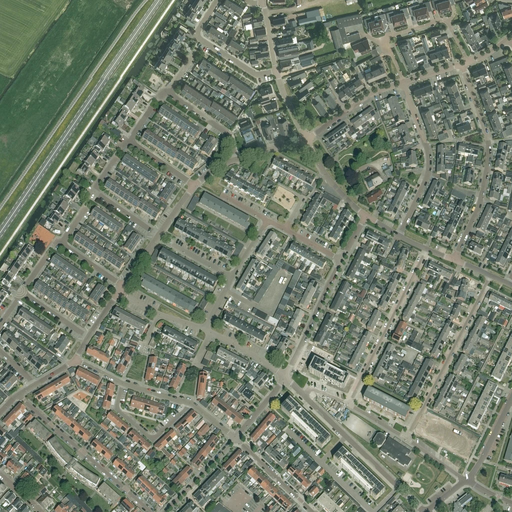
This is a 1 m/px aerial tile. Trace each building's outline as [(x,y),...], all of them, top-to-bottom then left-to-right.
[(195,0),(192,5),(190,4),(188,7),(190,8),(197,13),(202,5),(195,0)] [(222,2),(219,7),(223,10),(226,11),(232,2),(229,0),(225,0),(223,3),(222,2)] [(438,0),(433,0),(431,1),(434,8),(437,7),(438,9),(439,13),(442,12),(443,13),(446,12),(443,1),(439,2),(438,0)] [(446,0),(443,1),(446,12),(448,11),(448,10),(452,9),(451,5),(450,4),(454,2),(453,0),(446,0)] [(485,1),(474,7),(477,13),(480,11),(480,9),(489,5),(486,0),(485,1)] [(423,7),(420,8),(423,18),(426,18),(426,16),(429,15),(427,10),(431,9),(429,1),(423,3),(423,7)] [(232,2),(226,11),(228,13),(230,10),(233,13),(237,5),(232,2)] [(510,6),(498,3),(498,6),(500,10),(501,10),(502,14),(511,10),(511,9),(511,6),(510,7),(510,6)] [(237,5),(233,13),(231,15),(234,16),(235,14),(239,16),(243,9),(237,5)] [(415,5),(409,7),(411,14),(415,13),(415,15),(416,19),(420,18),(420,19),(423,18),(420,8),(416,9),(415,5)] [(197,13),(190,8),(185,16),(192,21),(197,13)] [(307,17),(298,19),(299,25),(309,23),(316,21),(321,20),(319,8),(306,11),(307,17)] [(401,13),(397,14),(400,25),(403,24),(403,23),(406,22),(406,19),(405,16),(409,15),(406,8),(400,9),(401,13)] [(511,15),(511,10),(502,14),(504,18),(503,19),(505,22),(508,20),(507,17),(511,15)] [(393,11),(386,13),(388,21),(392,20),(393,22),(393,25),(397,24),(397,25),(400,25),(397,14),(394,15),(393,11)] [(489,18),(487,19),(490,29),(494,27),(495,29),(501,26),(499,22),(500,21),(501,21),(497,13),(489,17),(489,18)] [(263,16),(252,18),(251,14),(242,15),(242,16),(241,16),(242,20),(243,20),(251,18),(253,27),(261,26),(260,23),(264,22),(263,16)] [(378,19),(375,20),(378,31),(381,30),(380,29),(384,28),(383,24),(382,22),(386,21),(384,14),(377,16),(378,19)] [(283,17),(273,20),(274,26),(286,23),(285,20),(288,20),(287,16),(283,17)] [(370,17),(364,19),(366,27),(369,26),(370,27),(371,31),(374,30),(375,32),(378,31),(375,20),(371,21),(370,17)] [(344,27),(342,18),(336,19),(339,29),(340,33),(346,32),(344,27)] [(464,32),(471,28),(468,23),(461,27),(464,32)] [(212,36),(216,30),(209,25),(208,27),(210,29),(207,33),(212,36)] [(287,29),(283,30),(284,35),(296,32),(294,27),(293,28),(293,27),(287,29)] [(179,28),(174,36),(181,40),(186,32),(179,28)] [(254,30),(256,38),(249,40),(250,44),(257,43),(258,43),(258,38),(263,38),(263,36),(266,35),(265,28),(254,30)] [(474,34),(471,28),(464,32),(467,38),(474,34)] [(222,33),(216,30),(212,36),(217,40),(222,33)] [(346,32),(340,33),(341,38),(343,44),(349,42),(347,37),(346,32)] [(477,32),(474,34),(467,38),(470,43),(480,38),(477,32)] [(486,34),(480,38),(470,43),(473,49),(480,45),(479,42),(486,39),(486,40),(487,39),(490,38),(489,32),(485,33),(486,34)] [(227,36),(222,33),(217,40),(222,43),(227,36)] [(334,43),(342,41),(340,35),(333,37),(334,43)] [(174,36),(169,43),(177,48),(181,40),(174,36)] [(292,37),(276,40),(277,47),(293,44),(292,37)] [(429,50),(426,43),(427,42),(425,37),(421,38),(427,55),(430,54),(432,62),(438,60),(435,52),(434,49),(429,50)] [(232,38),(231,39),(227,46),(232,50),(237,43),(234,41),(236,39),(234,38),(232,38)] [(403,44),(400,45),(402,51),(412,46),(409,38),(401,41),(403,44)] [(305,44),(310,43),(311,49),(314,48),(312,39),(304,41),(305,44)] [(367,39),(361,42),(352,45),(355,52),(360,50),(362,54),(368,52),(367,51),(371,49),(372,49),(371,46),(370,46),(368,42),(367,39)] [(342,41),(334,43),(337,51),(344,49),(342,41)] [(237,43),(232,50),(238,53),(241,49),(244,51),(248,46),(248,48),(248,44),(247,45),(247,42),(246,43),(244,44),(241,42),(239,44),(237,43)] [(177,48),(169,43),(164,51),(172,56),(177,48)] [(259,50),(254,51),(255,54),(257,53),(269,51),(268,46),(259,47),(259,50)] [(412,46),(402,51),(405,56),(413,53),(411,50),(413,49),(412,46)] [(441,50),(443,58),(450,56),(447,48),(441,50)] [(443,58),(441,50),(435,52),(438,60),(443,58)] [(172,56),(164,51),(159,59),(167,64),(172,56)] [(257,53),(255,54),(256,60),(270,57),(269,51),(257,53)] [(413,53),(405,56),(407,62),(415,59),(413,53)] [(422,56),(418,57),(415,59),(407,62),(410,68),(411,69),(414,68),(414,67),(418,65),(416,61),(423,58),(424,64),(428,63),(425,55),(422,56)] [(293,59),(290,60),(280,62),(282,70),(289,68),(290,71),(296,70),(295,65),(300,64),(298,57),(293,59)] [(203,68),(207,61),(203,58),(198,65),(203,68)] [(167,64),(159,59),(155,67),(162,72),(167,64)] [(212,64),(207,61),(203,68),(205,69),(203,72),(205,74),(207,71),(212,64)] [(377,68),(380,77),(386,74),(384,70),(385,69),(382,62),(379,63),(380,67),(377,68)] [(212,64),(207,71),(212,74),(216,67),(212,64)] [(363,70),(360,64),(357,65),(363,78),(366,77),(368,81),(374,79),(371,71),(365,73),(365,71),(364,71),(363,70)] [(359,78),(356,80),(354,77),(352,79),(358,89),(363,85),(360,80),(363,78),(357,65),(354,67),(358,75),(358,76),(359,78)] [(216,67),(212,74),(216,77),(221,70),(216,67)] [(485,67),(479,69),(484,83),(487,82),(485,76),(488,75),(488,74),(485,67)] [(377,68),(371,71),(374,79),(380,77),(377,68)] [(484,83),(479,69),(472,72),(475,79),(479,77),(481,83),(478,85),(479,88),(485,86),(484,83)] [(221,70),(216,77),(220,80),(225,73),(221,70)] [(293,80),(289,82),(291,88),(302,83),(300,79),(306,76),(304,72),(293,76),(295,79),(293,80)] [(230,76),(225,73),(220,80),(225,83),(226,82),(230,76)] [(231,75),(230,76),(226,82),(230,85),(235,78),(231,75)] [(240,81),(235,78),(230,85),(235,88),(240,81)] [(351,78),(346,82),(348,85),(353,92),(358,89),(353,81),(352,79),(351,78)] [(240,81),(235,88),(239,91),(244,84),(240,81)] [(300,93),(297,95),(300,101),(310,93),(307,89),(313,85),(310,81),(300,89),(302,91),(300,93)] [(449,91),(457,88),(455,82),(447,85),(448,88),(444,90),(445,93),(449,92),(449,91)] [(185,94),(190,86),(185,83),(181,90),(185,94)] [(244,84),(239,91),(244,94),(249,87),(244,84)] [(348,85),(345,87),(343,84),(341,86),(348,96),(353,92),(348,85)] [(436,89),(433,90),(431,84),(425,86),(428,94),(429,98),(432,96),(431,93),(433,92),(437,102),(440,101),(439,99),(438,95),(436,89)] [(136,89),(133,94),(138,98),(140,99),(144,94),(142,93),(143,90),(137,86),(135,89),(136,89)] [(195,89),(190,86),(185,94),(190,97),(195,89)] [(261,102),(269,99),(268,96),(273,94),(271,86),(261,89),(264,97),(260,98),(261,102)] [(339,87),(340,90),(337,92),(342,99),(348,96),(341,86),(339,87)] [(425,86),(419,88),(423,98),(426,97),(425,95),(428,94),(425,86)] [(249,87),(244,94),(245,96),(244,97),(247,99),(250,95),(253,90),(249,87)] [(328,95),(324,98),(331,108),(336,104),(334,100),(333,99),(335,97),(328,87),(324,90),(328,95)] [(423,98),(419,88),(413,90),(416,98),(419,97),(422,104),(419,105),(420,108),(427,106),(426,103),(425,103),(423,98)] [(449,91),(449,92),(450,95),(447,96),(447,99),(459,94),(457,88),(449,91)] [(195,89),(190,97),(194,100),(199,92),(195,89)] [(482,98),(490,95),(488,90),(480,92),(482,98)] [(315,92),(313,94),(314,96),(314,97),(317,102),(313,105),(320,115),(326,111),(323,108),(322,106),(325,104),(318,94),(316,91),(315,92)] [(199,92),(194,100),(199,103),(204,96),(199,92)] [(131,97),(127,102),(135,107),(138,102),(136,100),(138,98),(133,94),(132,94),(130,96),(131,97)] [(459,94),(447,99),(448,101),(452,100),(453,103),(462,100),(459,94)] [(490,95),(482,98),(484,104),(492,101),(490,95)] [(208,99),(204,96),(199,103),(203,106),(208,99)] [(391,101),(390,98),(383,101),(385,106),(388,105),(389,108),(397,105),(395,99),(391,101)] [(208,99),(203,106),(208,109),(213,100),(212,101),(208,99)] [(270,103),(269,99),(261,102),(262,106),(266,104),(269,112),(278,109),(276,101),(270,103)] [(213,100),(208,109),(208,108),(213,111),(218,103),(213,100)] [(451,108),(452,107),(453,110),(464,107),(462,100),(453,103),(449,104),(451,108)] [(494,100),(492,101),(484,104),(486,110),(494,107),(493,103),(495,102),(494,100)] [(135,107),(127,102),(124,107),(123,107),(121,109),(127,114),(129,111),(131,112),(135,107)] [(218,103),(213,111),(217,114),(222,107),(218,103)] [(390,111),(387,112),(388,114),(399,110),(397,105),(389,108),(390,111)] [(424,111),(421,112),(423,118),(431,115),(434,114),(432,109),(434,109),(433,105),(423,109),(424,111)] [(163,117),(168,110),(163,107),(158,114),(163,117)] [(222,107),(217,114),(222,117),(227,110),(222,107)] [(127,114),(121,109),(119,112),(120,113),(117,118),(124,123),(128,117),(126,116),(127,114)] [(172,113),(168,110),(163,117),(167,120),(172,113)] [(231,113),(227,110),(222,117),(226,120),(231,113)] [(370,110),(365,113),(370,120),(373,118),(375,122),(379,119),(376,111),(373,114),(370,110)] [(399,110),(388,114),(389,117),(392,116),(393,119),(401,116),(399,110)] [(496,111),(488,114),(490,120),(500,116),(499,113),(497,114),(496,111)] [(466,112),(460,114),(461,117),(466,132),(472,130),(470,122),(469,120),(465,121),(464,117),(467,116),(466,112)] [(172,113),(167,120),(172,123),(177,116),(172,113)] [(231,113),(226,120),(231,123),(236,116),(231,113)] [(365,113),(360,116),(367,126),(369,124),(368,122),(370,120),(365,113)] [(433,121),(431,115),(423,118),(426,123),(433,121)] [(112,122),(111,125),(117,129),(119,127),(120,128),(124,123),(117,118),(114,116),(114,117),(115,118),(112,122)] [(177,116),(172,123),(176,126),(181,119),(177,116)] [(360,116),(355,120),(360,127),(363,125),(365,127),(367,126),(360,116)] [(392,124),(392,126),(390,127),(391,129),(400,126),(404,125),(403,122),(404,122),(401,116),(393,119),(394,123),(392,124)] [(500,116),(490,120),(492,126),(500,123),(503,122),(501,116),(500,116)] [(273,118),(275,127),(279,126),(281,134),(289,132),(286,120),(278,123),(276,117),(273,118)] [(466,132),(461,117),(458,118),(461,125),(457,127),(459,134),(466,132)] [(275,127),(273,118),(269,119),(271,125),(262,127),(266,138),(274,136),(273,131),(276,130),(275,127)] [(186,122),(181,119),(176,126),(181,129),(186,122)] [(246,142),(254,138),(250,128),(253,126),(250,120),(240,125),(242,130),(241,131),(246,142)] [(355,120),(350,123),(353,128),(351,129),(353,133),(354,135),(359,131),(358,129),(360,127),(355,120)] [(434,124),(433,121),(426,123),(428,129),(437,126),(436,123),(434,124)] [(190,125),(186,122),(181,129),(185,132),(190,125)] [(500,123),(492,126),(495,132),(502,129),(500,123)] [(190,125),(185,132),(190,135),(194,128),(190,125)] [(344,125),(339,129),(344,135),(347,133),(350,138),(354,135),(351,129),(349,127),(346,129),(344,125)] [(401,129),(400,126),(391,129),(392,132),(397,131),(398,134),(396,135),(396,137),(407,133),(405,127),(401,129)] [(437,126),(428,129),(430,135),(434,134),(437,132),(436,129),(438,128),(437,126)] [(199,131),(194,128),(190,135),(194,139),(199,131)] [(114,129),(111,133),(118,138),(121,133),(114,129)] [(344,135),(339,129),(334,132),(341,141),(343,140),(341,137),(344,135)] [(147,142),(151,135),(147,131),(142,138),(147,142)] [(334,132),(329,136),(334,142),(337,140),(338,143),(341,141),(334,132)] [(99,142),(106,147),(110,141),(108,140),(109,138),(103,133),(101,136),(102,137),(99,142)] [(409,138),(407,133),(396,137),(397,139),(400,139),(401,141),(409,138)] [(199,138),(207,143),(214,148),(217,144),(217,143),(218,141),(215,139),(214,141),(207,137),(207,138),(202,134),(199,138)] [(151,135),(147,142),(151,145),(156,138),(151,135)] [(329,136),(324,139),(327,143),(325,144),(329,150),(334,147),(332,144),(334,142),(329,136)] [(160,141),(156,138),(151,145),(156,148),(160,141)] [(162,138),(160,141),(156,148),(160,151),(165,144),(162,142),(164,140),(162,138)] [(400,146),(400,147),(395,149),(397,152),(400,151),(409,148),(408,146),(412,144),(409,138),(401,141),(402,145),(400,146)] [(500,145),(498,151),(507,153),(509,154),(510,150),(511,150),(511,145),(511,141),(505,142),(504,146),(500,145)] [(106,147),(99,142),(95,147),(94,146),(92,149),(98,153),(100,151),(102,152),(106,147)] [(165,144),(160,151),(164,154),(169,147),(167,146),(168,144),(166,142),(165,144)] [(207,143),(204,148),(211,153),(214,148),(207,143)] [(464,155),(465,147),(459,146),(456,160),(459,161),(460,154),(464,155)] [(174,150),(169,147),(164,154),(169,157),(174,150)] [(465,147),(464,155),(468,155),(466,162),(469,163),(472,148),(465,147)] [(211,153),(204,148),(201,153),(208,157),(211,153)] [(472,148),(469,163),(471,164),(473,156),(477,157),(478,150),(472,148)] [(98,153),(92,149),(90,152),(91,153),(88,158),(95,163),(98,157),(96,156),(98,153)] [(178,153),(174,150),(169,157),(173,160),(174,159),(179,152),(178,153)] [(179,152),(174,159),(179,162),(183,155),(179,152)] [(188,158),(183,155),(179,162),(183,165),(188,158)] [(126,166),(131,159),(126,156),(121,163),(126,166)] [(189,157),(188,158),(183,165),(188,168),(192,161),(190,159),(191,158),(189,157)] [(95,163),(88,158),(84,163),(83,162),(81,165),(82,165),(87,169),(89,166),(91,168),(95,163)] [(277,169),(280,162),(277,160),(277,159),(275,158),(271,166),(270,165),(269,169),(271,170),(273,166),(277,169)] [(135,162),(131,159),(126,166),(130,169),(135,162)] [(416,167),(415,160),(400,162),(400,165),(404,164),(405,171),(410,171),(410,167),(416,167)] [(197,164),(192,161),(188,168),(192,171),(197,164)] [(276,168),(274,172),(276,173),(278,169),(282,171),(282,172),(286,165),(283,163),(283,162),(281,161),(280,162),(277,169),(276,168)] [(135,162),(130,169),(132,171),(133,172),(134,173),(135,172),(140,165),(135,162)] [(504,165),(496,163),(494,170),(502,172),(504,165)] [(282,171),(280,175),(282,176),(284,172),(287,174),(288,175),(292,168),(288,166),(289,165),(286,164),(286,165),(282,172),(282,171)] [(87,169),(82,165),(79,170),(78,170),(76,172),(82,177),(84,174),(86,175),(89,170),(87,169)] [(144,168),(140,165),(135,172),(139,175),(144,168)] [(199,175),(205,171),(202,167),(196,171),(199,175)] [(388,168),(382,171),(385,175),(388,174),(389,176),(391,176),(392,171),(391,167),(388,168)] [(451,168),(436,167),(436,174),(440,174),(440,179),(445,181),(445,174),(444,174),(444,170),(451,171),(451,168)] [(462,175),(454,173),(453,175),(458,176),(472,179),(474,173),(470,172),(471,168),(468,168),(465,167),(465,171),(463,171),(462,175)] [(149,171),(144,168),(139,175),(144,178),(149,171)] [(287,174),(285,178),(287,179),(289,175),(292,177),(293,178),(297,171),(292,168),(288,175),(287,174)] [(292,177),(291,181),(293,182),(295,179),(298,180),(299,181),(302,174),(299,172),(300,171),(297,170),(297,171),(293,178),(292,177)] [(149,171),(144,178),(148,181),(153,174),(149,171)] [(298,180),(296,184),(298,185),(300,181),(304,183),(304,184),(308,177),(305,175),(305,174),(303,173),(302,174),(299,181),(298,180)] [(153,174),(148,181),(153,185),(158,177),(153,174)] [(227,175),(224,181),(227,183),(227,184),(229,185),(230,185),(233,178),(234,178),(236,175),(234,174),(232,177),(227,175)] [(377,174),(364,181),(369,189),(382,182),(377,174)] [(494,175),(493,181),(501,183),(504,184),(505,178),(506,177),(502,177),(494,175)] [(304,183),(302,187),(304,188),(306,185),(310,187),(314,180),(310,178),(311,177),(308,176),(308,177),(304,184),(304,183)] [(458,176),(457,179),(461,180),(460,184),(463,184),(471,186),(472,179),(458,176)] [(233,178),(230,185),(233,186),(232,187),(235,188),(235,187),(239,181),(241,178),(239,177),(237,180),(234,178),(233,178)] [(394,178),(392,182),(394,183),(400,186),(398,190),(406,193),(407,192),(408,190),(407,190),(409,187),(405,185),(406,182),(401,179),(400,181),(394,178)] [(166,180),(164,183),(167,186),(165,189),(172,194),(176,190),(172,187),(173,185),(174,185),(166,179),(166,180)] [(243,183),(239,181),(235,187),(238,189),(238,190),(240,191),(241,190),(244,184),(245,184),(247,181),(245,180),(243,183)] [(438,180),(436,184),(433,182),(430,188),(444,195),(445,192),(441,190),(443,187),(442,186),(444,183),(438,180)] [(109,191),(114,184),(109,181),(104,188),(109,191)] [(68,192),(75,196),(79,191),(77,190),(79,187),(73,183),(71,186),(72,187),(68,192)] [(244,184),(241,190),(244,192),(243,193),(245,194),(246,193),(250,187),(251,187),(252,184),(250,183),(248,186),(245,184),(244,184)] [(118,187),(114,184),(109,191),(113,194),(118,187)] [(254,189),(251,187),(250,187),(246,193),(249,195),(249,196),(251,197),(251,196),(255,190),(256,190),(258,187),(256,186),(254,189)] [(118,187),(113,194),(118,197),(123,190),(118,187)] [(430,188),(427,194),(434,197),(436,194),(442,197),(444,195),(430,188)] [(165,189),(162,194),(169,199),(172,194),(165,189)] [(260,192),(256,190),(255,190),(251,196),(255,198),(255,199),(256,200),(257,199),(261,193),(262,193),(264,190),(261,189),(260,192)] [(375,192),(365,198),(369,205),(375,201),(380,199),(378,197),(382,195),(378,189),(376,191),(375,192)] [(123,190),(118,197),(122,200),(127,193),(123,190)] [(390,190),(389,192),(403,199),(406,193),(398,190),(397,193),(390,190)] [(75,196),(68,192),(65,197),(64,196),(62,199),(68,203),(70,200),(72,202),(75,196)] [(264,194),(262,193),(261,193),(257,199),(261,201),(260,202),(262,203),(266,196),(267,196),(269,193),(267,192),(266,193),(265,192),(264,194)] [(403,199),(389,192),(388,195),(395,198),(393,201),(400,205),(403,199)] [(132,196),(127,193),(122,200),(127,203),(132,196)] [(490,193),(489,200),(497,201),(500,202),(501,196),(498,195),(490,193)] [(169,199),(162,194),(159,198),(166,203),(169,199)] [(434,197),(427,194),(425,200),(440,207),(441,206),(440,204),(433,201),(434,197)] [(199,204),(246,230),(249,225),(246,224),(249,219),(204,195),(199,204)] [(136,199),(132,196),(127,203),(131,206),(136,199)] [(316,196),(314,200),(313,199),(312,201),(319,205),(319,206),(322,208),(323,206),(320,204),(322,200),(316,196)] [(68,203),(62,199),(60,201),(61,202),(58,207),(65,212),(68,207),(66,205),(68,203)] [(136,199),(131,206),(136,209),(137,208),(141,202),(136,199)] [(425,200),(422,206),(429,209),(430,210),(432,210),(433,207),(437,209),(436,210),(440,212),(442,209),(440,208),(440,207),(425,200)] [(450,203),(449,206),(462,212),(465,206),(459,203),(459,202),(456,200),(454,205),(450,203)] [(146,204),(142,201),(141,202),(137,208),(141,211),(146,204)] [(310,205),(309,207),(316,211),(319,213),(320,211),(317,210),(319,206),(319,205),(312,201),(313,202),(311,205),(310,205)] [(385,202),(384,204),(397,211),(400,205),(393,201),(391,205),(385,202)] [(146,204),(141,211),(145,214),(150,207),(152,205),(148,202),(147,202),(146,204)] [(381,203),(379,207),(382,208),(383,207),(387,209),(385,212),(387,213),(394,217),(397,211),(384,204),(381,203)] [(487,207),(485,212),(496,218),(498,215),(496,214),(499,209),(491,205),(489,208),(487,207)] [(462,212),(449,206),(448,208),(454,211),(453,215),(460,218),(462,212)] [(65,212),(58,207),(54,212),(53,212),(51,214),(52,215),(57,219),(58,218),(59,216),(61,217),(65,212)] [(155,210),(150,207),(145,214),(150,217),(155,210)] [(307,210),(306,212),(313,216),(313,217),(316,219),(317,217),(314,215),(316,211),(309,207),(308,211),(307,210)] [(340,209),(339,211),(343,213),(341,216),(341,217),(347,221),(349,217),(350,218),(351,216),(350,215),(344,211),(344,210),(341,208),(340,209)] [(95,219),(100,212),(95,209),(90,216),(95,219)] [(160,213),(155,210),(150,217),(155,220),(160,213)] [(427,214),(421,210),(419,213),(424,215),(421,221),(417,219),(414,226),(420,229),(427,214)] [(100,212),(95,219),(99,222),(104,215),(100,212)] [(238,242),(185,212),(183,215),(236,245),(238,242)] [(306,213),(304,216),(304,215),(303,217),(310,222),(309,223),(313,225),(314,222),(311,221),(313,217),(313,216),(306,212),(305,212),(306,213)] [(485,212),(482,218),(489,222),(491,219),(495,221),(496,218),(485,212)] [(445,215),(444,218),(457,224),(460,218),(453,215),(450,213),(448,217),(445,215)] [(337,214),(336,216),(340,218),(338,222),(344,226),(346,223),(347,223),(348,221),(347,221),(341,217),(341,216),(337,214)] [(427,214),(420,229),(426,232),(427,230),(431,232),(433,227),(426,223),(430,215),(427,214)] [(57,219),(52,215),(49,220),(48,219),(45,224),(41,221),(39,224),(49,231),(54,224),(56,225),(60,220),(58,218),(57,219)] [(108,218),(104,215),(99,222),(104,225),(108,218)] [(302,218),(303,218),(300,224),(307,227),(306,228),(309,230),(311,228),(307,226),(309,223),(310,222),(303,217),(302,218)] [(113,221),(108,218),(104,225),(108,228),(113,221)] [(457,224),(444,218),(442,220),(449,223),(447,226),(454,230),(457,224)] [(482,218),(479,224),(491,230),(497,233),(498,231),(488,226),(489,222),(482,218)] [(334,220),(333,222),(337,224),(335,227),(335,228),(341,232),(343,228),(344,229),(345,227),(344,226),(338,222),(334,220)] [(113,221),(108,228),(113,231),(117,224),(113,221)] [(188,224),(185,223),(184,224),(179,221),(174,229),(182,234),(187,225),(188,224)] [(122,227),(117,224),(113,231),(117,235),(122,227)] [(491,230),(479,224),(476,230),(481,232),(484,234),(485,231),(489,233),(491,230)] [(192,228),(187,225),(182,234),(190,238),(195,230),(195,228),(193,227),(192,228)] [(331,225),(330,227),(334,229),(332,233),(338,237),(340,234),(341,234),(342,232),(341,232),(335,228),(335,227),(331,225)] [(454,230),(447,226),(446,230),(439,227),(438,229),(451,235),(454,230)] [(434,227),(432,232),(436,234),(437,232),(443,235),(442,238),(448,241),(451,235),(438,229),(434,227)] [(195,230),(190,238),(198,243),(203,234),(203,233),(201,231),(200,232),(195,230)] [(328,231),(327,233),(331,235),(328,239),(335,243),(337,239),(338,240),(339,238),(338,237),(332,233),(328,231)] [(363,239),(367,241),(365,246),(362,245),(360,248),(362,249),(366,251),(367,248),(369,245),(370,243),(374,235),(368,232),(367,235),(365,234),(363,239)] [(79,233),(78,234),(73,241),(78,244),(83,237),(81,236),(81,235),(79,233)] [(270,233),(266,239),(278,247),(280,245),(274,241),(276,237),(270,233)] [(208,237),(203,234),(198,243),(206,247),(210,238),(211,237),(208,236),(208,237)] [(130,240),(137,244),(140,240),(133,235),(130,240)] [(374,235),(370,243),(372,244),(373,242),(376,244),(379,238),(374,235)] [(83,237),(78,244),(82,247),(87,240),(85,239),(86,237),(84,236),(83,237)] [(216,241),(210,238),(206,247),(213,251),(218,242),(219,241),(216,240),(216,241)] [(379,238),(376,244),(379,245),(377,249),(375,252),(378,253),(380,250),(381,248),(382,247),(384,241),(379,238)] [(278,247),(266,239),(262,245),(269,249),(271,245),(277,249),(278,247)] [(87,240),(82,247),(87,250),(92,243),(87,240)] [(130,240),(127,244),(134,249),(137,244),(130,240)] [(382,247),(381,248),(383,250),(384,248),(387,249),(385,251),(383,256),(382,257),(385,258),(388,253),(389,253),(391,249),(388,248),(390,243),(387,242),(387,241),(385,240),(384,241),(382,247)] [(218,242),(213,251),(221,256),(226,247),(227,246),(224,244),(224,245),(218,242)] [(92,243),(87,250),(91,253),(96,246),(92,243)] [(293,243),(292,244),(289,251),(288,250),(286,254),(288,255),(290,252),(293,253),(294,254),(299,247),(298,246),(298,247),(294,245),(295,245),(293,243)] [(474,254),(478,246),(472,243),(468,251),(474,254)] [(134,249),(127,244),(124,249),(131,254),(134,249)] [(21,253),(28,258),(33,250),(27,245),(21,253)] [(269,249),(262,245),(259,250),(271,258),(273,256),(267,252),(269,249)] [(394,245),(390,253),(393,255),(399,256),(406,258),(408,252),(401,250),(399,250),(398,252),(396,252),(398,249),(398,248),(397,248),(397,247),(394,245)] [(101,249),(96,246),(91,253),(96,256),(101,249)] [(478,246),(474,254),(480,256),(483,249),(478,246)] [(231,250),(226,247),(221,256),(229,260),(231,257),(232,254),(234,251),(235,250),(232,249),(231,250)] [(294,254),(293,253),(291,257),(293,258),(295,255),(299,257),(300,257),(304,250),(304,249),(303,250),(300,249),(300,248),(299,247),(294,254)] [(504,247),(501,252),(509,256),(511,250),(504,247)] [(101,249),(96,256),(100,260),(101,258),(105,252),(101,249)] [(359,251),(356,256),(370,263),(371,261),(367,259),(364,257),(365,254),(364,254),(366,251),(362,249),(361,252),(359,251)] [(162,250),(161,253),(159,256),(158,258),(157,260),(160,261),(160,260),(165,263),(170,254),(162,250)] [(271,258),(259,250),(255,256),(262,260),(264,257),(270,260),(271,258)] [(300,257),(299,257),(297,260),(299,262),(301,258),(304,260),(305,260),(309,253),(309,254),(305,252),(306,251),(304,250),(300,257)] [(105,252),(101,258),(105,261),(110,254),(106,251),(105,252)] [(509,256),(501,252),(498,258),(506,262),(509,256)] [(28,258),(21,253),(16,260),(23,265),(28,258)] [(305,260),(304,260),(302,263),(304,265),(306,261),(310,263),(311,264),(315,256),(314,257),(311,255),(311,254),(309,253),(305,260)] [(506,262),(498,258),(489,253),(486,259),(489,261),(490,258),(497,261),(495,264),(500,266),(500,267),(504,269),(506,264),(505,264),(506,262)] [(115,257),(110,254),(105,261),(110,264),(115,257)] [(170,254),(165,263),(165,264),(167,266),(168,265),(173,267),(178,259),(170,254)] [(55,266),(60,260),(55,256),(50,263),(55,266)] [(310,263),(308,267),(304,273),(306,274),(310,268),(312,264),(315,266),(316,267),(320,259),(320,260),(316,258),(317,257),(315,256),(311,264),(310,263)] [(356,256),(354,262),(360,265),(361,262),(369,265),(370,263),(356,256)] [(115,257),(110,264),(114,267),(119,260),(115,257)] [(178,259),(173,267),(172,268),(175,270),(176,269),(181,272),(186,263),(178,259)] [(311,273),(310,276),(315,279),(316,276),(313,274),(315,271),(316,269),(318,270),(319,268),(322,270),(325,263),(322,261),(322,260),(320,259),(320,260),(316,267),(315,266),(313,270),(311,273)] [(16,260),(11,268),(17,273),(23,265),(16,260)] [(60,260),(55,266),(57,268),(59,269),(59,270),(64,263),(60,260)] [(124,263),(119,260),(114,267),(119,271),(124,263)] [(252,261),(248,267),(261,274),(263,272),(259,270),(261,266),(252,261)] [(277,261),(273,267),(272,270),(271,271),(276,274),(279,269),(280,269),(282,263),(277,261)] [(354,262),(351,267),(357,270),(364,274),(366,271),(362,270),(363,267),(360,265),(354,262)] [(382,262),(380,265),(380,266),(381,266),(386,269),(386,268),(387,269),(392,272),(394,268),(389,266),(384,263),(382,262)] [(404,264),(398,262),(395,262),(395,264),(396,264),(395,268),(402,270),(404,264)] [(64,263),(59,270),(61,271),(60,272),(63,274),(64,273),(69,266),(64,263)] [(186,263),(181,272),(180,273),(183,274),(184,273),(189,276),(194,267),(186,263)] [(427,269),(429,271),(427,274),(431,276),(432,272),(435,266),(430,263),(427,269)] [(154,267),(154,268),(207,298),(207,297),(208,295),(165,271),(162,269),(155,265),(154,267)] [(69,266),(64,273),(68,276),(73,269),(69,266)] [(432,272),(431,276),(433,277),(434,276),(436,278),(438,275),(441,269),(435,266),(432,272)] [(194,267),(189,276),(188,277),(191,279),(191,278),(197,280),(201,272),(194,267)] [(261,274),(248,267),(245,273),(252,277),(254,273),(260,276),(261,274)] [(357,270),(351,267),(348,273),(354,276),(357,277),(359,274),(363,276),(364,274),(357,270)] [(17,273),(11,268),(5,276),(12,280),(17,273)] [(73,269),(68,276),(73,279),(77,272),(73,269)] [(441,269),(438,275),(436,278),(434,281),(437,283),(440,276),(443,278),(446,272),(441,269)] [(295,270),(293,276),(291,279),(297,282),(301,273),(295,270)] [(77,272),(73,279),(77,282),(82,275),(77,272)] [(201,272),(197,280),(196,282),(199,283),(199,282),(204,285),(209,276),(201,272)] [(443,278),(442,280),(448,282),(449,281),(452,275),(446,272),(443,278)] [(252,277),(245,273),(242,278),(255,286),(256,283),(250,280),(252,277)] [(353,278),(360,282),(362,279),(357,277),(354,276),(348,273),(346,278),(352,281),(353,278)] [(389,277),(388,278),(391,280),(391,281),(397,284),(400,278),(394,275),(392,274),(390,277),(389,276),(389,277)] [(87,278),(82,275),(77,282),(82,285),(87,278)] [(197,305),(143,275),(140,280),(143,282),(140,287),(191,315),(197,305)] [(5,276),(0,283),(4,285),(2,288),(6,291),(7,292),(9,289),(7,288),(12,280),(5,276)] [(209,276),(204,285),(204,286),(206,287),(207,286),(213,289),(218,280),(209,276)] [(302,283),(301,285),(314,292),(317,286),(314,284),(315,281),(309,277),(307,281),(310,282),(308,286),(302,283)] [(242,278),(239,284),(246,288),(247,285),(253,288),(255,286),(242,278)] [(387,280),(387,281),(390,283),(388,286),(394,289),(397,284),(391,281),(391,280),(388,278),(387,280)] [(456,282),(455,286),(458,287),(461,288),(467,289),(469,283),(463,282),(460,281),(459,283),(456,282)] [(38,292),(43,285),(38,282),(33,289),(38,292)] [(289,282),(287,288),(293,291),(295,285),(289,282)] [(358,284),(357,286),(366,291),(370,283),(367,282),(366,285),(363,284),(362,285),(358,284)] [(301,285),(297,283),(296,286),(306,291),(304,294),(312,298),(314,292),(301,285)] [(343,283),(340,289),(355,296),(356,297),(357,294),(349,291),(352,286),(346,283),(345,284),(343,283)] [(246,288),(239,284),(235,290),(243,294),(241,296),(246,299),(248,298),(249,294),(244,291),(246,288)] [(43,285),(38,292),(43,295),(47,288),(43,285)] [(383,288),(382,290),(392,295),(394,289),(388,286),(386,285),(385,288),(383,287),(383,288)] [(98,286),(95,291),(102,295),(105,290),(98,286)] [(416,292),(422,295),(424,289),(419,286),(416,292)] [(52,292),(47,288),(43,295),(47,298),(52,292)] [(287,288),(284,294),(290,296),(293,291),(287,288)] [(340,289),(338,294),(344,297),(347,299),(349,296),(354,298),(355,296),(346,292),(340,289)] [(0,290),(0,301),(1,303),(7,295),(9,297),(11,294),(6,291),(4,293),(0,290)] [(381,291),(379,295),(383,297),(389,300),(392,295),(382,290),(381,291)] [(102,295),(95,291),(92,295),(99,300),(102,295)] [(419,300),(420,297),(424,299),(425,296),(422,295),(416,292),(415,291),(414,293),(414,294),(413,297),(419,300)] [(52,292),(47,298),(51,301),(56,295),(52,292)] [(456,292),(454,298),(463,301),(465,295),(459,293),(456,293),(456,292)] [(297,294),(296,297),(309,303),(312,298),(304,294),(303,297),(297,294)] [(338,294),(335,300),(348,306),(349,304),(346,302),(342,300),(344,297),(338,294)] [(61,298),(56,295),(51,301),(56,304),(61,298)] [(99,300),(92,295),(89,300),(95,304),(99,300)] [(494,303),(497,298),(491,295),(488,300),(490,302),(489,305),(492,307),(494,303)] [(309,303),(296,297),(294,299),(300,302),(299,306),(306,309),(309,303)] [(383,297),(380,303),(386,306),(389,300),(383,297)] [(419,300),(413,297),(410,303),(416,306),(416,305),(417,306),(419,304),(417,303),(419,300)] [(65,301),(61,298),(56,304),(60,307),(65,301)] [(494,303),(492,306),(498,309),(499,306),(502,300),(497,298),(494,303)] [(332,305),(342,310),(344,307),(347,309),(347,308),(350,310),(351,308),(348,306),(335,300),(332,305)] [(502,300),(499,306),(504,309),(507,303),(502,300)] [(65,301),(60,307),(65,311),(66,310),(70,304),(65,301)] [(376,303),(375,303),(379,305),(377,308),(383,311),(386,306),(380,303),(377,301),(376,303)] [(70,302),(70,304),(66,310),(70,312),(75,305),(70,302)] [(419,309),(419,307),(416,306),(410,303),(409,302),(408,304),(409,305),(407,308),(413,311),(415,308),(418,310),(419,309)] [(504,309),(501,315),(504,316),(505,313),(510,316),(511,312),(511,308),(511,309),(511,307),(511,305),(507,303),(504,309)] [(450,307),(450,308),(449,310),(452,312),(458,315),(461,309),(459,308),(460,306),(456,304),(455,306),(454,309),(450,307)] [(75,305),(70,312),(75,315),(79,309),(75,305)] [(332,305),(330,310),(336,313),(337,311),(341,312),(345,314),(346,312),(342,310),(332,305)] [(443,309),(442,311),(447,314),(450,315),(449,318),(448,319),(452,321),(453,320),(455,321),(458,315),(452,312),(449,310),(450,308),(446,306),(444,310),(443,309)] [(412,314),(413,311),(407,308),(406,311),(405,311),(404,313),(414,318),(415,317),(415,316),(412,314)] [(22,320),(27,313),(22,309),(19,314),(18,314),(14,319),(17,321),(19,318),(22,320)] [(79,309),(75,315),(79,319),(84,312),(79,309)] [(85,309),(84,312),(79,319),(84,322),(87,317),(89,319),(91,316),(86,313),(88,311),(85,309)] [(117,320),(122,312),(116,309),(112,317),(115,319),(114,321),(116,323),(118,320),(117,320)] [(287,314),(300,320),(303,314),(296,311),(294,314),(288,311),(287,314)] [(128,315),(122,312),(117,320),(118,320),(121,322),(120,325),(119,327),(121,329),(124,323),(128,315)] [(228,325),(231,318),(232,316),(225,312),(222,318),(224,319),(222,322),(228,325)] [(283,312),(282,313),(281,314),(292,319),(290,323),(297,326),(300,320),(287,314),(283,312)] [(379,319),(379,318),(380,315),(374,312),(373,315),(370,314),(370,315),(369,316),(372,318),(377,321),(378,321),(379,319)] [(27,313),(22,320),(20,323),(22,325),(25,321),(28,323),(32,316),(27,313)] [(413,321),(413,320),(414,318),(404,313),(402,315),(403,316),(402,319),(407,322),(409,319),(413,321)] [(134,319),(128,315),(124,323),(128,325),(126,328),(129,329),(130,327),(130,326),(134,319)] [(32,316),(28,323),(26,326),(28,327),(30,325),(33,327),(37,320),(32,316)] [(269,318),(267,323),(275,327),(279,319),(273,316),(272,319),(269,318)] [(327,316),(324,322),(337,328),(339,326),(331,322),(333,319),(327,316)] [(372,318),(371,318),(369,317),(369,319),(370,320),(369,323),(375,326),(377,321),(372,318)] [(231,318),(228,325),(233,328),(237,321),(231,318)] [(420,327),(423,328),(423,329),(426,324),(414,318),(413,320),(420,324),(421,325),(420,327)] [(475,323),(486,329),(487,327),(487,326),(483,324),(485,321),(479,318),(477,322),(477,321),(475,323)] [(140,322),(134,319),(130,326),(130,327),(134,328),(132,331),(135,333),(137,330),(136,330),(140,322)] [(42,323),(37,320),(33,327),(38,330),(42,323)] [(243,324),(237,321),(233,328),(239,331),(243,324)] [(280,321),(278,324),(281,326),(294,332),(297,326),(290,323),(289,325),(283,323),(283,322),(280,321)] [(147,325),(140,322),(136,330),(137,330),(140,332),(139,334),(141,336),(147,325)] [(324,322),(321,327),(327,330),(330,331),(331,329),(332,329),(333,328),(336,330),(337,328),(324,322)] [(442,323),(442,324),(441,326),(450,331),(453,325),(447,322),(446,325),(442,323)] [(42,323),(38,330),(36,332),(42,336),(43,334),(48,327),(42,323)] [(376,327),(375,326),(369,323),(366,329),(372,332),(374,328),(374,329),(376,327)] [(399,323),(396,329),(403,332),(405,333),(407,331),(405,330),(406,327),(399,323)] [(475,326),(474,329),(479,332),(483,334),(485,335),(486,331),(485,330),(486,329),(475,323),(474,326),(475,326)] [(243,324),(239,331),(244,334),(248,327),(243,324)] [(266,324),(265,327),(270,329),(268,333),(271,334),(274,328),(271,327),(266,324)] [(281,326),(280,328),(286,330),(284,334),(288,336),(292,338),(294,332),(281,326)] [(441,326),(440,328),(439,328),(443,330),(441,333),(447,336),(449,333),(450,334),(451,331),(450,331),(441,326)] [(53,330),(48,327),(43,334),(48,337),(47,339),(49,341),(51,339),(53,335),(51,333),(53,330)] [(248,327),(244,334),(250,337),(254,330),(248,327)] [(321,327),(319,332),(325,335),(328,337),(332,339),(335,340),(336,338),(333,337),(333,336),(326,333),(327,330),(321,327)] [(167,338),(171,331),(166,328),(162,335),(167,338)] [(9,331),(8,331),(6,329),(1,334),(3,337),(1,339),(5,343),(11,338),(13,335),(9,331)] [(396,329),(394,334),(402,339),(404,336),(402,335),(403,332),(396,329)] [(471,332),(470,334),(471,335),(477,338),(479,339),(480,340),(481,338),(483,334),(479,332),(474,329),(472,333),(471,332)] [(259,333),(254,330),(250,337),(256,339),(259,333)] [(501,330),(480,372),(482,373),(482,372),(484,369),(489,359),(491,355),(504,331),(501,330)] [(176,333),(171,331),(167,338),(172,341),(176,333)] [(322,341),(324,342),(326,342),(328,339),(331,341),(332,339),(328,337),(325,335),(319,332),(316,338),(322,341)] [(55,333),(53,335),(51,339),(56,343),(65,349),(69,343),(62,338),(60,341),(56,338),(58,335),(55,333)] [(176,333),(172,341),(178,343),(182,336),(176,333)] [(259,333),(256,339),(262,343),(265,336),(259,333)] [(358,337),(368,342),(371,336),(365,333),(363,336),(360,334),(359,335),(358,337)] [(444,342),(445,342),(446,340),(445,340),(447,336),(441,333),(440,336),(436,335),(435,337),(444,342)] [(402,339),(394,334),(391,340),(398,343),(399,340),(401,341),(402,339)] [(468,340),(474,343),(476,344),(479,339),(477,338),(471,335),(470,334),(469,336),(470,337),(468,340)] [(13,335),(11,338),(5,343),(10,348),(15,342),(17,340),(14,338),(15,337),(13,335)] [(187,339),(182,336),(178,343),(183,346),(187,339)] [(274,339),(273,342),(285,349),(289,343),(285,341),(286,338),(282,336),(281,339),(280,338),(278,341),(274,339)] [(361,341),(359,344),(365,347),(367,344),(369,342),(368,342),(358,337),(357,339),(361,341)] [(438,341),(436,344),(442,347),(443,344),(444,344),(445,342),(444,342),(435,337),(434,339),(438,341)] [(322,341),(316,338),(313,343),(322,347),(324,342),(322,341)] [(183,346),(182,349),(187,352),(192,342),(187,339),(183,346)] [(17,340),(15,342),(10,348),(14,352),(22,344),(19,342),(20,342),(17,340)] [(285,349),(273,342),(270,340),(267,345),(270,347),(272,344),(278,347),(276,351),(282,354),(285,349)] [(472,346),(474,343),(468,340),(466,344),(465,343),(464,345),(465,346),(471,349),(474,351),(475,349),(475,348),(472,346)] [(187,352),(192,355),(198,345),(192,342),(187,352)] [(421,346),(421,347),(419,352),(420,353),(421,353),(423,347),(425,348),(427,344),(423,342),(421,346)] [(65,349),(56,343),(54,345),(56,347),(54,350),(50,347),(48,350),(54,355),(56,352),(61,355),(65,349)] [(26,348),(22,344),(14,352),(19,356),(24,350),(26,348)] [(362,353),(363,353),(364,351),(363,351),(365,347),(359,344),(356,350),(362,353)] [(439,353),(440,353),(441,351),(440,350),(442,347),(436,344),(434,347),(431,345),(430,346),(429,348),(439,353)] [(93,346),(92,349),(89,348),(87,351),(86,351),(85,353),(86,353),(86,354),(91,357),(96,347),(93,346)] [(388,346),(385,351),(395,356),(396,354),(392,352),(394,349),(388,346)] [(471,349),(465,346),(462,351),(468,354),(470,351),(473,353),(473,352),(474,351),(471,349)] [(96,347),(91,357),(96,359),(99,353),(97,351),(98,349),(96,347)] [(26,348),(24,350),(19,356),(23,360),(25,359),(29,354),(30,353),(32,351),(30,349),(29,350),(27,348),(26,348)] [(126,350),(125,353),(122,352),(121,354),(123,355),(122,355),(130,359),(133,354),(134,351),(130,348),(128,352),(126,350)] [(355,352),(354,355),(359,358),(361,355),(362,355),(363,353),(362,353),(356,350),(353,348),(352,350),(351,351),(355,352)] [(439,353),(429,348),(428,350),(432,352),(430,355),(436,358),(438,355),(439,355),(440,353),(439,353)] [(220,361),(225,352),(219,349),(216,356),(213,354),(210,360),(215,363),(217,360),(220,361)] [(511,355),(511,352),(504,349),(501,356),(510,360),(511,355)] [(385,351),(382,357),(388,360),(390,357),(393,359),(395,356),(385,351)] [(231,355),(225,352),(220,361),(224,363),(222,366),(224,368),(231,355)] [(317,352),(312,361),(348,380),(353,370),(317,352)] [(33,356),(30,353),(29,354),(25,359),(29,363),(35,357),(36,356),(34,355),(33,356)] [(104,355),(99,353),(96,359),(101,362),(104,355)] [(104,355),(101,362),(106,365),(110,358),(104,355)] [(122,358),(121,361),(127,364),(130,359),(122,355),(121,357),(122,358)] [(231,355),(224,368),(227,369),(230,363),(233,365),(237,358),(231,355)] [(359,358),(354,355),(352,358),(348,356),(348,357),(347,359),(351,361),(357,364),(359,362),(358,361),(359,358)] [(464,365),(467,366),(468,363),(465,362),(467,359),(461,356),(458,362),(463,364),(464,365)] [(510,360),(501,356),(497,363),(506,367),(510,360)] [(37,359),(35,357),(29,363),(34,367),(39,362),(42,359),(39,357),(37,359)] [(382,357),(379,362),(385,365),(389,367),(388,369),(392,370),(393,367),(392,366),(393,363),(391,361),(388,360),(382,357)] [(165,369),(167,364),(162,362),(161,364),(156,363),(157,360),(153,359),(150,358),(150,359),(149,359),(148,365),(155,366),(158,367),(158,366),(160,367),(165,369)] [(233,365),(232,368),(235,369),(233,372),(236,374),(242,361),(237,358),(233,365)] [(34,367),(34,369),(36,370),(37,370),(38,372),(44,366),(46,366),(47,364),(47,362),(46,361),(44,361),(42,359),(39,362),(34,367)] [(209,362),(203,359),(201,365),(206,367),(209,362)] [(127,364),(121,361),(118,366),(125,369),(127,364)] [(242,361),(236,374),(238,375),(241,369),(244,371),(246,367),(248,365),(248,364),(242,361)] [(357,364),(351,361),(348,366),(354,369),(355,366),(356,366),(357,364)] [(423,366),(430,370),(433,364),(425,361),(423,366)] [(385,365),(379,362),(377,368),(382,371),(386,373),(388,369),(389,367),(385,365)] [(464,371),(465,369),(463,367),(464,365),(463,364),(458,362),(457,365),(456,365),(455,367),(464,371)] [(506,367),(497,363),(494,370),(503,374),(506,367)] [(173,370),(176,372),(183,375),(186,370),(185,370),(185,369),(184,368),(185,366),(180,364),(176,372),(173,370)] [(125,369),(118,366),(116,371),(119,373),(121,375),(121,374),(122,374),(125,369)] [(423,366),(420,371),(427,375),(430,370),(423,366)] [(458,376),(460,373),(463,374),(463,373),(464,371),(455,367),(453,369),(454,369),(453,373),(458,376)] [(382,371),(377,368),(374,373),(383,378),(384,376),(381,374),(382,371)] [(80,379),(84,372),(78,369),(75,376),(80,379)] [(176,372),(173,370),(171,373),(175,375),(174,377),(181,380),(183,375),(176,372)] [(503,374),(494,370),(490,377),(499,382),(503,374)] [(427,375),(420,371),(417,376),(425,380),(427,375)] [(89,374),(84,372),(80,379),(86,381),(89,374)] [(259,372),(257,375),(254,373),(252,375),(263,385),(268,380),(259,372)] [(5,381),(12,387),(16,382),(13,379),(15,377),(10,373),(8,375),(9,376),(5,381)] [(383,378),(374,373),(371,379),(377,382),(378,379),(382,381),(383,378)] [(89,374),(86,381),(91,384),(94,377),(89,374)] [(263,385),(252,375),(250,377),(256,381),(253,384),(259,389),(263,385)] [(461,408),(455,420),(458,421),(467,402),(470,403),(471,400),(469,399),(479,379),(485,382),(486,380),(487,379),(478,375),(477,377),(461,408)] [(417,376),(415,382),(422,385),(425,380),(417,376)] [(447,382),(453,385),(456,387),(457,385),(457,384),(454,382),(455,379),(450,376),(448,380),(447,379),(446,381),(447,382)] [(74,384),(71,378),(68,380),(66,377),(60,380),(64,386),(70,383),(71,385),(74,384)] [(99,380),(94,377),(91,384),(96,387),(99,380)] [(174,377),(171,382),(178,385),(181,380),(174,377)] [(60,380),(55,383),(59,389),(64,386),(60,380)] [(12,387),(5,381),(1,385),(0,384),(0,389),(3,392),(5,389),(7,391),(12,387)] [(169,381),(167,386),(172,389),(172,390),(174,391),(174,390),(175,391),(178,385),(171,382),(169,381)] [(413,384),(410,383),(410,382),(408,381),(406,384),(409,385),(412,387),(419,391),(422,385),(415,382),(413,384)] [(444,387),(450,390),(451,387),(455,389),(455,388),(456,387),(453,385),(447,382),(446,381),(445,384),(446,384),(444,387)] [(488,382),(484,390),(493,394),(497,387),(488,382)] [(55,383),(50,386),(53,393),(55,396),(58,394),(56,391),(59,389),(55,383)] [(99,386),(97,389),(101,390),(106,391),(113,393),(114,387),(114,386),(112,386),(111,386),(108,385),(107,388),(103,387),(103,386),(100,384),(99,386)] [(53,393),(50,386),(44,389),(48,396),(53,393)] [(411,407),(365,386),(359,399),(405,420),(411,407)] [(412,387),(409,392),(417,396),(419,391),(412,387)] [(441,390),(440,392),(441,393),(451,398),(452,396),(453,396),(454,393),(450,390),(444,387),(442,391),(441,390)] [(44,389),(39,393),(43,399),(45,402),(47,400),(45,397),(48,396),(44,389)] [(246,389),(241,395),(243,397),(249,401),(250,400),(250,401),(252,399),(252,398),(253,396),(248,391),(246,389)] [(484,390),(481,397),(490,401),(493,394),(484,390)] [(218,400),(216,398),(211,404),(216,408),(226,394),(224,393),(223,392),(221,395),(221,396),(218,400)] [(409,392),(407,397),(405,396),(403,400),(409,403),(411,400),(414,401),(417,396),(409,392)] [(440,395),(438,399),(447,403),(447,402),(444,401),(446,398),(449,400),(450,399),(451,398),(441,393),(440,392),(439,395),(440,395)] [(37,402),(41,400),(42,403),(45,402),(43,399),(39,393),(34,396),(37,402)] [(226,394),(216,408),(220,411),(225,405),(222,403),(228,396),(226,394)] [(136,409),(139,399),(132,397),(129,407),(136,409)] [(481,397),(477,404),(486,408),(490,401),(481,397)] [(139,399),(136,409),(142,411),(145,400),(139,399)] [(447,403),(438,399),(436,404),(441,407),(444,408),(447,403)] [(145,400),(142,411),(149,413),(152,402),(145,400)] [(229,409),(224,415),(229,418),(234,412),(231,410),(238,403),(236,401),(232,405),(229,409)] [(283,408),(281,410),(290,418),(292,416),(318,441),(315,443),(321,449),(329,440),(327,438),(328,437),(314,423),(291,401),(289,403),(287,401),(282,407),(283,408)] [(98,402),(97,404),(100,405),(99,408),(102,409),(108,410),(110,404),(103,403),(99,402),(98,402)] [(158,404),(152,402),(149,413),(155,414),(158,404)] [(158,404),(155,414),(161,416),(162,415),(164,415),(167,408),(164,407),(164,406),(158,404)] [(436,404),(433,409),(439,412),(441,407),(436,404)] [(477,404),(474,411),(483,415),(486,408),(477,404)] [(19,405),(15,409),(20,414),(22,416),(25,418),(28,421),(32,417),(29,414),(27,416),(23,412),(25,410),(19,405)] [(225,405),(220,411),(224,415),(229,409),(225,405)] [(60,407),(58,409),(56,407),(51,412),(55,416),(62,409),(60,407)] [(20,414),(15,409),(11,414),(16,419),(20,414)] [(62,409),(55,416),(60,420),(66,413),(62,409)] [(433,411),(428,421),(471,443),(476,433),(433,411)] [(483,415),(474,411),(470,418),(480,422),(483,415)] [(188,416),(192,421),(196,417),(192,412),(188,416)] [(234,412),(229,418),(234,422),(239,416),(240,414),(238,412),(237,415),(234,412)] [(66,413),(60,420),(64,424),(70,417),(66,413)] [(110,422),(115,417),(111,413),(106,419),(110,422)] [(16,419),(11,414),(7,418),(14,426),(17,424),(14,421),(16,419)] [(240,414),(239,416),(234,422),(238,426),(243,420),(239,416),(241,414),(240,414)] [(269,415),(266,419),(274,427),(276,426),(274,424),(276,421),(278,422),(280,420),(274,415),(273,418),(269,415)] [(70,417),(64,424),(68,428),(73,422),(71,420),(73,418),(71,416),(71,417),(70,417)] [(192,421),(188,416),(183,420),(188,425),(192,421)] [(115,417),(110,422),(115,426),(119,421),(115,417)] [(7,418),(2,423),(8,428),(10,425),(13,428),(14,426),(12,423),(7,418)] [(480,422),(470,418),(467,425),(476,430),(480,422)] [(266,419),(262,424),(267,429),(269,426),(273,429),(274,427),(266,419)] [(188,425),(183,420),(179,424),(183,429),(187,434),(190,431),(186,427),(188,425)] [(199,429),(200,427),(204,423),(201,420),(196,425),(199,429)] [(34,433),(40,426),(35,421),(31,425),(30,424),(25,429),(27,430),(28,429),(30,431),(31,430),(34,433)] [(73,422),(68,428),(73,431),(78,426),(80,423),(78,421),(75,424),(73,422)] [(119,421),(115,426),(113,428),(118,432),(120,430),(124,425),(119,421)] [(80,423),(78,426),(73,431),(77,435),(82,429),(79,427),(81,426),(79,424),(80,423)] [(183,429),(179,424),(174,429),(179,433),(181,435),(183,433),(181,431),(183,429)] [(267,429),(262,424),(258,429),(266,437),(268,435),(264,431),(267,429)] [(124,425),(120,430),(118,432),(121,434),(122,432),(124,434),(129,429),(124,425)] [(205,425),(198,432),(202,435),(208,428),(205,425)] [(40,426),(34,433),(33,434),(36,436),(36,435),(39,437),(45,431),(40,426)] [(77,435),(81,439),(88,431),(86,430),(85,432),(82,429),(77,435)] [(258,429),(254,433),(259,438),(260,439),(263,436),(265,438),(266,437),(258,429)] [(45,431),(39,437),(38,438),(41,441),(42,440),(44,442),(43,443),(44,444),(51,436),(45,431)] [(88,431),(81,439),(86,443),(87,441),(89,443),(92,439),(91,437),(88,435),(90,433),(88,431)] [(132,440),(136,435),(132,431),(127,436),(128,437),(126,438),(131,442),(132,440)] [(171,431),(167,435),(171,440),(174,438),(175,439),(176,437),(175,436),(176,436),(175,436),(171,431)] [(278,440),(284,434),(282,432),(276,438),(278,440)] [(259,438),(254,433),(250,438),(256,444),(259,441),(262,444),(260,447),(263,450),(267,445),(260,439),(259,438)] [(380,447),(385,440),(384,437),(380,434),(377,435),(372,441),(373,445),(377,448),(380,447)] [(137,444),(141,439),(136,435),(132,440),(131,442),(133,444),(135,443),(137,444)] [(167,435),(162,440),(167,444),(171,440),(167,435)] [(205,438),(209,441),(215,446),(219,441),(213,436),(211,439),(209,437),(207,439),(205,438)] [(43,462),(16,437),(14,440),(40,465),(43,462)] [(209,441),(205,438),(204,440),(207,443),(205,446),(211,451),(215,446),(209,441)] [(286,441),(287,441),(283,445),(285,447),(283,449),(284,450),(286,448),(292,441),(289,438),(286,441)] [(381,447),(382,447),(379,451),(403,467),(404,465),(407,467),(411,460),(405,456),(406,455),(408,456),(410,452),(388,438),(386,441),(385,441),(385,440),(380,447),(381,447)] [(79,478),(78,479),(81,482),(82,481),(85,483),(84,484),(88,486),(89,485),(92,487),(91,488),(95,490),(100,480),(93,477),(87,473),(81,469),(76,464),(73,461),(68,456),(63,451),(58,445),(54,439),(45,445),(48,448),(49,448),(51,451),(50,452),(52,455),(53,454),(56,457),(55,458),(57,461),(58,460),(61,463),(60,464),(63,467),(64,466),(66,468),(65,470),(68,473),(70,471),(73,474),(72,475),(75,477),(76,476),(79,478)] [(94,439),(90,443),(92,445),(90,446),(95,450),(102,442),(103,441),(101,439),(97,443),(95,441),(96,440),(94,439)] [(141,439),(137,444),(141,448),(145,443),(141,439)] [(162,440),(158,443),(163,448),(164,449),(164,450),(165,448),(164,447),(167,444),(162,440)] [(104,444),(102,442),(95,450),(99,454),(104,448),(102,447),(104,444)] [(141,448),(137,453),(139,454),(139,455),(143,450),(146,452),(150,447),(145,443),(141,448)] [(164,449),(158,443),(154,448),(158,452),(160,451),(169,461),(172,458),(169,455),(168,454),(165,450),(164,449)] [(17,444),(13,449),(7,456),(9,458),(14,452),(19,446),(17,444)] [(4,450),(0,454),(0,462),(1,463),(6,457),(4,456),(11,448),(8,445),(4,450)] [(205,446),(203,448),(200,445),(198,447),(202,450),(208,455),(211,451),(205,446)] [(269,457),(278,448),(276,446),(272,451),(269,448),(264,453),(269,457)] [(300,451),(296,447),(290,454),(294,457),(300,451)] [(104,448),(99,454),(103,458),(110,450),(108,449),(107,451),(104,448)] [(269,457),(273,461),(278,457),(280,455),(277,452),(279,450),(278,448),(269,457)] [(112,452),(110,450),(103,458),(108,462),(113,456),(110,454),(112,452)] [(208,455),(202,450),(198,455),(204,460),(208,455)] [(238,451),(234,455),(240,461),(241,462),(245,458),(244,457),(242,455),(238,451)] [(341,451),(333,460),(338,465),(341,462),(351,473),(372,493),(370,495),(375,500),(383,492),(381,490),(382,489),(344,452),(343,453),(341,451)] [(11,460),(6,467),(10,471),(17,462),(13,459),(17,454),(14,452),(9,458),(11,460)] [(303,452),(292,462),(296,466),(303,459),(303,460),(307,456),(303,452)] [(198,455),(194,459),(200,464),(204,460),(198,455)] [(234,455),(230,460),(236,465),(240,461),(234,455)] [(273,461),(278,466),(287,457),(285,455),(283,457),(280,455),(278,457),(273,461)] [(200,464),(192,458),(191,456),(189,459),(192,461),(191,464),(197,469),(200,464)] [(287,457),(278,466),(282,470),(287,465),(284,462),(288,458),(287,457)] [(121,461),(120,462),(117,460),(112,465),(117,469),(123,462),(121,461)] [(230,460),(226,464),(232,470),(234,467),(236,469),(238,467),(236,465),(230,460)] [(17,462),(10,471),(15,475),(19,469),(20,470),(23,467),(17,462)] [(123,462),(117,469),(121,473),(126,467),(124,466),(125,464),(123,462)] [(317,464),(314,462),(310,466),(315,470),(318,466),(317,464)] [(226,464),(222,468),(228,474),(230,472),(232,473),(234,472),(232,470),(226,464)] [(25,474),(20,479),(25,483),(30,478),(33,475),(29,473),(33,468),(30,466),(28,468),(24,473),(25,474)] [(293,466),(292,468),(292,467),(287,472),(292,477),(300,468),(298,467),(296,469),(293,466)] [(321,469),(319,466),(312,474),(313,475),(315,472),(320,477),(325,472),(321,469)] [(126,467),(121,473),(125,477),(132,470),(130,468),(128,470),(126,467)] [(183,472),(188,477),(193,473),(187,467),(183,472)] [(300,468),(292,477),(296,481),(301,476),(302,474),(299,472),(301,470),(301,469),(300,468)] [(39,474),(43,477),(47,472),(43,469),(39,474)] [(251,479),(257,473),(252,469),(247,475),(251,479)] [(134,472),(132,470),(125,477),(130,481),(135,475),(132,473),(134,472)] [(188,477),(183,472),(179,476),(184,481),(188,477)] [(214,477),(219,482),(224,478),(218,472),(214,477)] [(239,477),(235,473),(232,477),(231,476),(229,478),(233,483),(239,477)] [(257,473),(251,479),(255,483),(261,477),(257,473)] [(301,476),(296,481),(301,485),(309,477),(307,475),(305,477),(302,474),(301,476)] [(173,475),(171,477),(180,486),(184,481),(179,476),(177,478),(173,475)] [(511,476),(509,476),(506,475),(505,478),(501,476),(499,484),(511,488),(511,486),(511,476)] [(142,476),(141,478),(136,483),(140,487),(146,481),(142,476)] [(180,486),(171,477),(169,479),(173,482),(170,484),(176,490),(180,486)] [(209,481),(215,487),(219,482),(214,477),(209,481)] [(261,477),(255,483),(258,485),(256,487),(258,488),(260,487),(265,481),(261,477)] [(309,477),(301,485),(305,490),(311,483),(308,481),(310,478),(309,477)] [(311,486),(314,488),(308,494),(313,498),(318,492),(319,494),(322,491),(317,487),(318,486),(317,485),(320,482),(318,479),(315,483),(311,486)] [(146,481),(140,487),(144,491),(150,484),(146,481)] [(205,485),(211,491),(215,487),(209,481),(205,485)] [(260,487),(262,489),(260,490),(262,492),(264,491),(269,485),(265,481),(260,487)] [(103,496),(109,489),(104,484),(96,491),(97,492),(98,491),(100,493),(99,494),(102,497),(103,496)] [(154,488),(150,484),(144,491),(148,495),(154,488)] [(211,491),(205,485),(201,489),(207,495),(211,491)] [(269,485),(264,491),(268,495),(274,489),(269,485)] [(329,486),(324,492),(327,495),(332,490),(329,486)] [(43,497),(37,502),(44,510),(52,501),(46,494),(45,493),(47,491),(43,487),(37,492),(41,497),(42,496),(43,497)] [(154,488),(148,495),(152,499),(157,494),(159,492),(154,488)] [(109,489),(103,496),(105,498),(105,499),(107,501),(108,500),(114,494),(109,489)] [(197,493),(206,503),(209,500),(211,502),(212,504),(214,502),(207,495),(201,489),(197,493)] [(274,489),(268,495),(273,499),(278,493),(274,489)] [(8,492),(3,498),(0,500),(0,505),(5,500),(7,502),(6,503),(9,506),(16,498),(11,494),(10,494),(8,492)] [(201,508),(206,503),(197,493),(193,498),(195,500),(194,501),(201,508)] [(277,503),(283,497),(278,493),(273,499),(277,503)] [(74,500),(72,498),(69,494),(65,498),(71,503),(74,500)] [(114,494),(108,500),(111,503),(110,504),(112,506),(111,507),(113,508),(117,503),(116,502),(120,498),(114,494)] [(157,494),(152,499),(156,503),(164,495),(164,496),(162,494),(159,496),(157,494)] [(466,494),(457,501),(461,506),(471,498),(468,495),(467,496),(466,494)] [(91,511),(75,495),(72,498),(74,500),(79,506),(85,511),(91,511)] [(164,495),(156,503),(160,507),(166,502),(164,500),(166,498),(164,495)] [(322,507),(329,500),(323,495),(317,502),(322,507)] [(287,501),(283,497),(277,503),(281,507),(287,501)] [(393,498),(391,499),(386,504),(387,506),(388,505),(390,507),(392,505),(391,504),(395,500),(393,498)] [(360,506),(352,499),(350,501),(358,508),(360,506)] [(8,508),(5,511),(6,511),(9,511),(14,508),(16,511),(18,511),(21,509),(20,507),(23,505),(18,500),(12,506),(11,505),(8,508)] [(120,506),(118,507),(121,510),(120,510),(122,511),(124,510),(129,505),(125,500),(120,506)] [(328,511),(335,506),(329,500),(322,507),(327,511),(328,511)] [(340,500),(335,506),(328,511),(339,511),(340,511),(338,508),(343,503),(340,500)] [(280,509),(283,511),(285,511),(291,506),(287,501),(281,507),(280,509)] [(461,506),(457,501),(457,502),(458,503),(456,505),(454,504),(452,511),(465,511),(464,510),(463,510),(460,507),(461,506)] [(186,507),(191,511),(193,511),(196,509),(191,503),(186,507)] [(229,511),(218,503),(214,508),(209,511),(229,511)]
